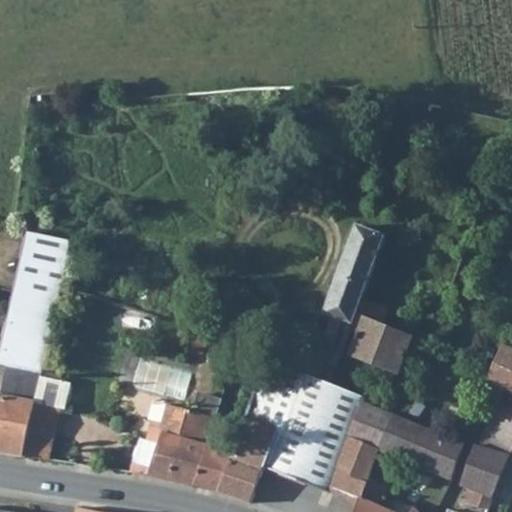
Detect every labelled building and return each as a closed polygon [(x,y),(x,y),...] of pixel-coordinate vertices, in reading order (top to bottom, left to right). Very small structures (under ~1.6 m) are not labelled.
[(32,163),(33,150),(20,149),(19,162),(32,163)] [(335,363),(343,342),(353,312),(383,227),(356,219),(325,305),(334,308),(324,335),(332,338),(326,355),(335,363)] [(72,244),(30,236),(0,364),(0,368),(8,370),(45,378),(63,292),(72,244)] [(413,335),(353,312),(343,342),(357,348),(356,351),(400,370),(412,343),(413,335)] [(199,325),(194,339),(205,343),(209,329),(199,325)] [(511,387),(511,344),(508,343),(490,378),(508,386),(511,387)] [(8,370),(3,395),(39,402),(45,378),(8,370)] [(367,396),(311,374),(302,396),(259,384),(246,420),(280,430),(268,465),(335,486),(353,438),(367,396)] [(511,387),(508,386),(502,402),(511,406),(511,387)] [(39,402),(3,395),(0,407),(0,450),(27,455),(39,402)] [(379,407),(380,403),(367,396),(353,438),(383,449),(386,450),(395,414),(379,407)] [(188,409),(177,404),(170,402),(165,419),(155,416),(148,437),(163,442),(167,431),(179,434),(188,409)] [(487,446),(510,455),(511,450),(511,406),(502,402),(487,446)] [(209,442),(217,418),(188,409),(179,434),(167,431),(163,442),(151,474),(195,486),(209,442)] [(405,417),(395,414),(386,450),(419,463),(423,464),(436,429),(405,417)] [(257,502),(268,465),(280,430),(246,420),(235,450),(220,493),(257,502)] [(465,441),(436,429),(423,464),(434,469),(453,477),(465,441)] [(372,479),(383,449),(353,438),(335,486),(362,502),(359,511),(391,511),(392,511),(394,507),(381,500),(388,485),(372,479)] [(235,450),(209,442),(195,486),(220,493),(235,450)] [(507,460),(510,455),(487,446),(477,442),(464,481),(478,486),(498,493),(502,476),(507,460)] [(511,450),(510,455),(507,460),(502,476),(498,493),(511,497),(511,450)] [(434,469),(423,464),(419,463),(413,474),(429,481),(434,469)] [(494,504),(498,493),(478,486),(479,501),(494,504)]
